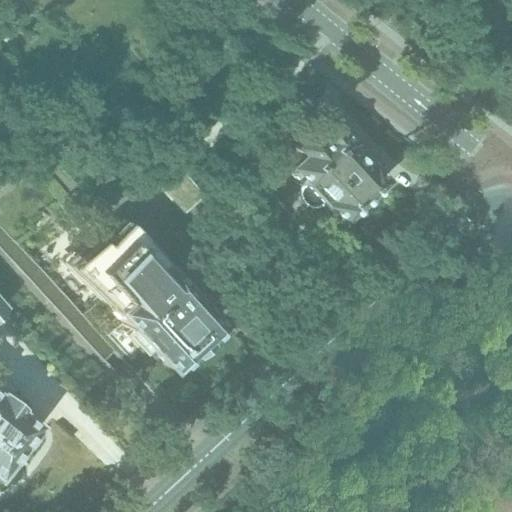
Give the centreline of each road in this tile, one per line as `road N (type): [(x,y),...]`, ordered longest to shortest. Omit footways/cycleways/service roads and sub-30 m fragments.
road 1 (secondary): [(145,511),(408,271)]
road 2 (residential): [(511,179),(293,0)]
road 3 (secondary): [(511,197),(458,219),(408,271)]
